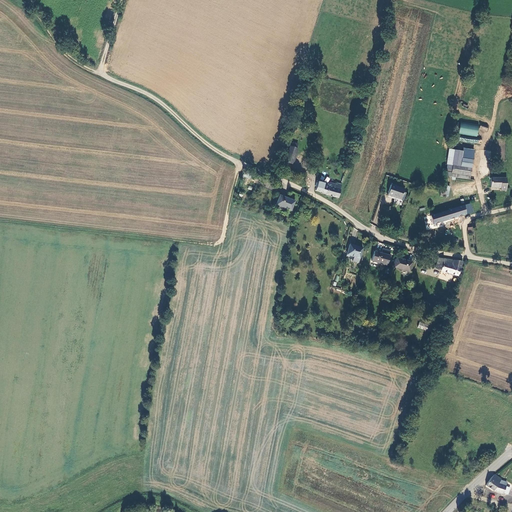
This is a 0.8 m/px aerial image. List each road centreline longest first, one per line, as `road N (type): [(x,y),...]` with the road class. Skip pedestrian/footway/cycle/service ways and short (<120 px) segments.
road 1 (unclassified): [(469,257),(391,241),(276,179)]
road 2 (track): [(276,179),(213,150),(150,95),(99,73)]
